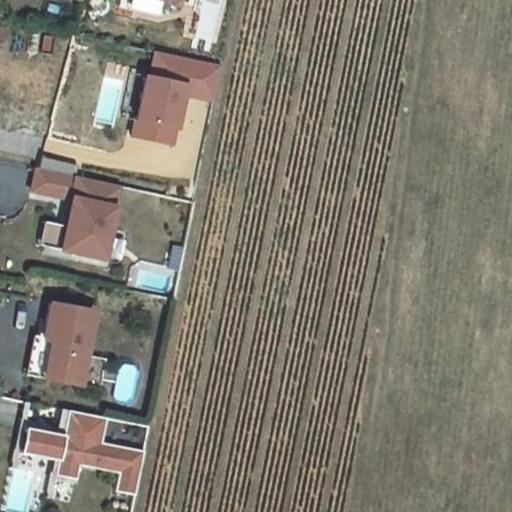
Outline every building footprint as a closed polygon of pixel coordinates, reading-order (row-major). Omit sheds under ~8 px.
[(163,32),(171,0),(90,0),(87,12),(163,32)] [(148,108),(153,82),(137,77),(131,105),(148,108)] [(153,82),(148,108),(131,105),(126,104),(113,163),(152,173),(163,122),(196,128),(203,93),(153,82)] [(15,261),(79,276),(96,203),(13,184),(7,208),(50,218),(47,228),(50,228),(46,246),(20,240),(15,261)] [(6,391),(57,402),(72,330),(30,321),(22,356),(13,354),(6,391)] [(0,396),(0,410),(15,415),(19,402),(0,396)] [(95,509),(113,511),(114,511),(122,467),(79,460),(83,436),(44,429),(40,453),(1,447),(0,452),(0,472),(35,479),(33,492),(54,496),(56,483),(98,490),(95,509)]
